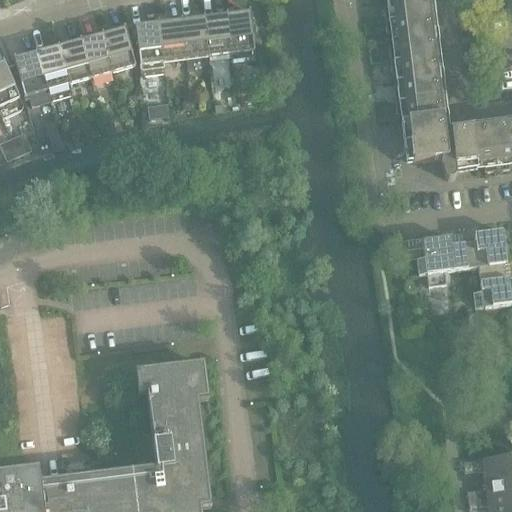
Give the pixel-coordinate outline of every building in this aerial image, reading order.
[(511,126),(445,135),(427,0),(405,0),(392,2),(393,10),(383,11),(386,37),(396,36),(398,51),(388,52),(391,77),(401,76),(403,91),(393,92),(396,119),(407,118),(413,167),(441,163),(443,179),(443,180),(444,181),(446,183),(447,184),(448,184),(450,184),(453,183),(454,183),(454,182),(455,180),(456,179),(456,177),(455,170),(483,166),(484,176),(510,173),(509,163),(511,162),(511,126)] [(231,57),(232,67),(256,64),(249,14),(248,15),(248,16),(227,19),(231,57)] [(231,57),(227,19),(227,18),(227,17),(225,17),(226,19),(204,22),(208,60),(231,57)] [(180,25),(185,63),(208,60),(204,22),(204,20),(203,20),(203,22),(182,25),(182,23),(180,23),(180,25)] [(185,63),(180,25),(159,27),(164,66),(185,63)] [(164,66),(159,27),(159,26),(158,26),(158,28),(136,30),(136,28),(135,29),(141,77),(145,80),(165,77),(164,66)] [(102,37),(112,76),(135,69),(124,31),(123,31),(124,33),(103,38),(102,37)] [(80,43),(90,82),(112,76),(102,37),(101,37),(102,39),(81,45),(80,43)] [(58,49),(68,88),(90,82),(80,43),(79,43),(80,45),(59,51),(58,49)] [(36,55),(46,94),(68,88),(58,49),(57,49),(58,51),(37,57),(36,55)] [(46,94),(36,55),(35,55),(36,57),(15,63),(14,61),(13,61),(24,100),(46,94)] [(0,114),(3,122),(21,114),(23,110),(3,65),(2,66),(3,67),(0,68),(0,114)] [(2,143),(7,165),(34,160),(29,138),(2,143)] [(466,274),(478,272),(506,268),(502,235),(474,239),(475,247),(463,249),(466,274)] [(466,274),(463,249),(451,250),(450,242),(422,245),(424,262),(416,263),(418,280),(427,279),(428,291),(446,289),(444,276),(466,274)] [(506,268),(478,272),(481,295),(473,296),(475,313),(476,313),(476,317),(468,318),(469,325),(482,323),(481,312),(511,308),(506,268)] [(0,511),(199,511),(199,501),(209,500),(196,394),(206,393),(203,368),(177,371),(178,380),(136,386),(138,400),(146,399),(155,472),(88,481),(88,483),(73,485),(73,483),(63,484),(60,464),(83,461),(66,318),(9,325),(24,456),(22,456),(24,468),(48,465),(50,485),(37,487),(37,489),(19,491),(18,484),(0,486),(0,511)] [(483,475),(485,484),(511,480),(511,460),(463,466),(464,477),(483,475)] [(511,480),(485,484),(486,494),(467,496),(468,506),(511,500),(511,480)] [(511,511),(511,500),(468,506),(468,511),(511,511)]
